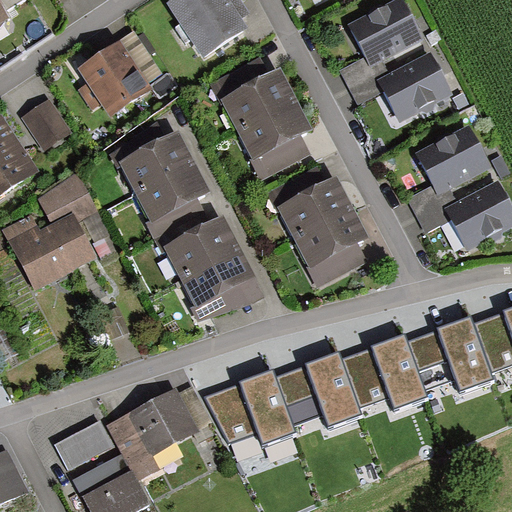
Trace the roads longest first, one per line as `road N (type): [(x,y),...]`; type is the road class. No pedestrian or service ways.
road 1 (residential): [(423,290),(270,326),(0,420)]
road 2 (residential): [(265,0),(423,290)]
road 3 (residential): [(0,80),(119,0)]
